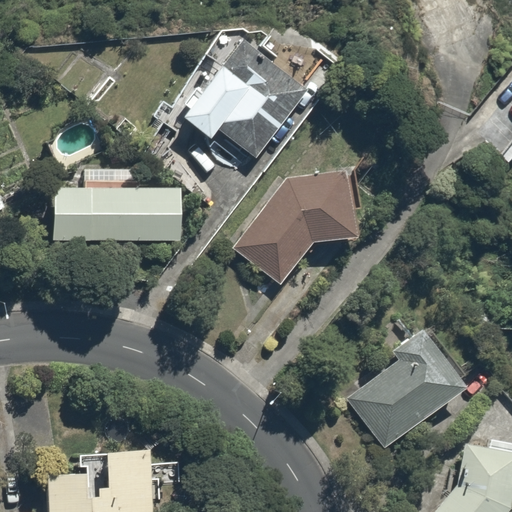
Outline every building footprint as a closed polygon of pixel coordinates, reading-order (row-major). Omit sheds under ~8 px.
[(419,0),(427,15),(454,0),(466,0),(476,18),(509,0),(419,0)] [(296,82),(233,36),(175,115),(207,139),(213,131),(244,153),(296,82)] [(511,159),(511,81),(505,77),(468,135),(511,162),(511,159)] [(178,238),(179,183),(122,182),(122,163),(81,163),(81,182),(46,181),(46,236),(178,238)] [(344,169),(282,177),(232,248),(277,280),(303,242),(352,237),(344,169)] [(395,357),(345,396),(384,446),(464,385),(415,321),(385,344),(395,357)] [(454,479),(425,511),(500,511),(511,480),(511,448),(470,433),(454,479)] [(147,461),(146,446),(63,450),(64,471),(39,472),(40,511),(180,511),(178,460),(147,461)]
